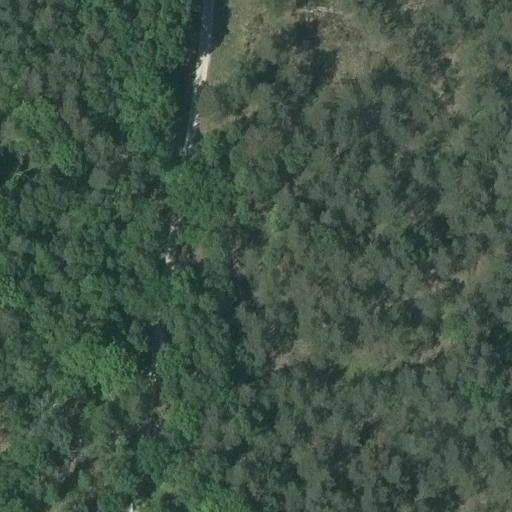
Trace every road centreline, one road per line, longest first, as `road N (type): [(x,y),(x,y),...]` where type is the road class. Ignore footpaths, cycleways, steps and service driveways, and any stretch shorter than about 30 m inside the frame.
road 1 (track): [(207,0),(133,511)]
road 2 (unknown): [(0,289),(166,275)]
